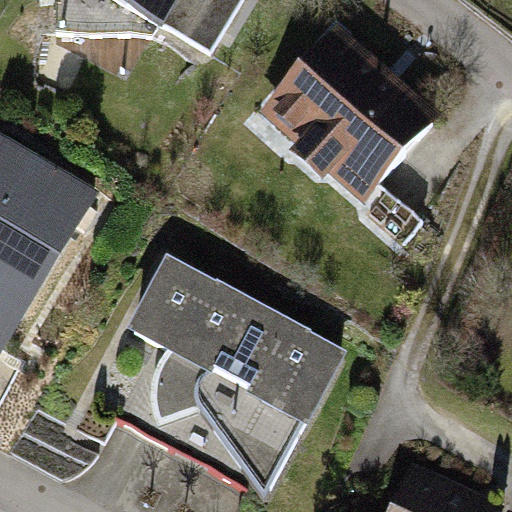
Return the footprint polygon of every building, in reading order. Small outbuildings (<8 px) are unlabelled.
[(121,0),(218,57),(252,0),(121,0)] [(458,125),(353,33),(277,119),(382,211),(458,125)] [(0,354),(14,362),(108,193),(0,134),(0,354)] [(342,367),(170,275),(136,337),(165,353),(157,368),(154,388),(153,409),(161,427),(205,412),(270,502),(342,367)] [(511,511),(511,505),(420,465),(399,511),(511,511)]
